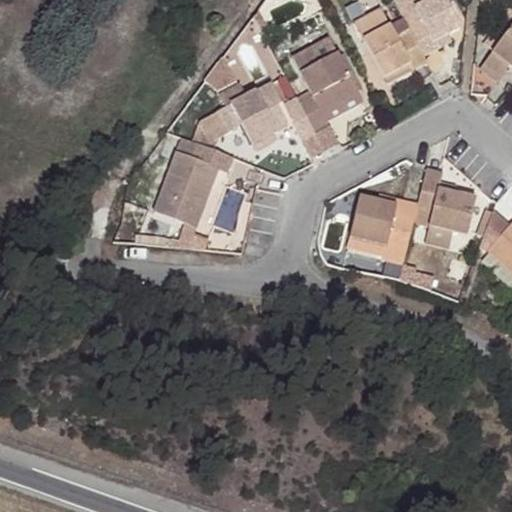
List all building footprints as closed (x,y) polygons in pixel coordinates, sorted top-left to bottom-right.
[(421,0),(427,11),(448,0),(421,0)] [(449,53),(443,40),(461,31),(469,27),(470,14),(463,0),(448,0),(427,11),(436,32),(425,39),(435,60),(449,53)] [(350,5),(341,9),(352,30),(361,25),(350,5)] [(374,35),(381,51),(408,40),(401,23),(374,35)] [(495,45),(503,53),(511,43),(511,31),(510,29),(495,45)] [(443,40),(449,53),(465,44),(461,31),(443,40)] [(302,56),(309,70),(345,51),(339,38),(302,56)] [(435,60),(425,39),(410,45),(408,40),(381,51),(394,82),(419,72),(421,76),(439,68),(435,60)] [(511,43),(503,53),(492,64),(507,77),(511,72),(511,43)] [(359,49),(349,53),(367,90),(378,84),(359,49)] [(302,95),(323,135),(339,127),(331,115),(369,95),(367,90),(349,53),(348,50),(345,51),(309,70),(306,71),(314,88),(302,95)] [(306,71),(293,77),(302,95),(314,88),(306,71)] [(291,73),(280,78),(290,101),(302,95),(293,77),(291,73)] [(311,141),(323,135),(302,95),(290,101),(280,78),(253,90),(232,100),(208,111),(219,136),(228,132),(250,122),(263,147),(304,128),(311,141)] [(227,90),(232,100),(253,90),(249,81),(227,90)] [(219,136),(208,111),(197,141),(222,151),(228,132),(219,136)] [(339,127),(323,135),(326,141),(342,133),(339,127)] [(326,141),(323,135),(311,141),(314,148),(326,141)] [(235,173),(241,158),(222,151),(197,141),(187,138),(159,211),(193,224),(203,227),(206,228),(221,187),(226,169),(235,173)] [(454,173),(437,169),(428,213),(426,220),(441,224),(467,231),(479,232),(487,198),(451,190),(454,173)] [(393,203),(391,210),(426,220),(428,213),(393,203)] [(417,261),(426,220),(391,210),(372,205),(361,246),(398,255),(395,268),(415,273),(417,261)] [(511,228),(502,220),(499,227),(492,246),(488,255),(511,275),(511,228)] [(203,227),(193,224),(187,241),(182,239),(180,247),(213,251),(217,239),(204,234),(206,228),(203,227)] [(467,231),(441,224),(438,238),(464,244),(467,231)] [(485,244),(492,246),(499,227),(493,224),(485,244)] [(361,246),(358,258),(395,268),(398,255),(361,246)]
